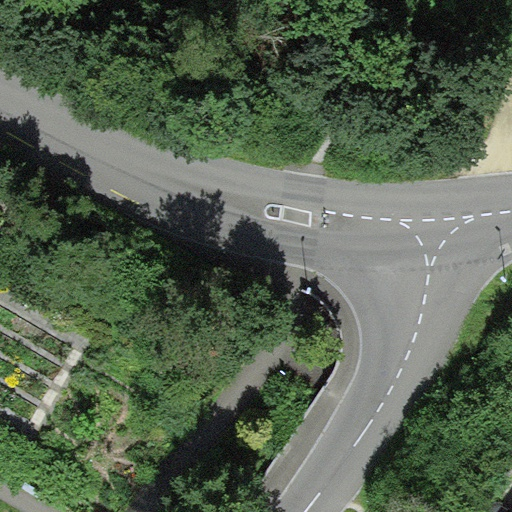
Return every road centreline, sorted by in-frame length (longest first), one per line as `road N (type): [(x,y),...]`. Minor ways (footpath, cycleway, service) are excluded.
road 1 (tertiary): [(0,105),(158,178),(295,212),(438,229)]
road 2 (residential): [(304,511),(390,389),(424,317),(438,229)]
